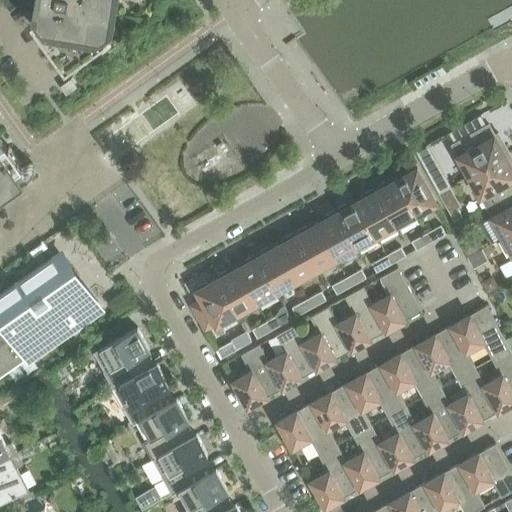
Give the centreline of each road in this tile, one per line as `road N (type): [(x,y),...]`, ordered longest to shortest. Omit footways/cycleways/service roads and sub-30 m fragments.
road 1 (residential): [(156,257),(150,274),(281,511)]
road 2 (residential): [(156,257),(339,151)]
road 3 (residential): [(339,151),(511,58)]
road 4 (residential): [(339,151),(237,8)]
